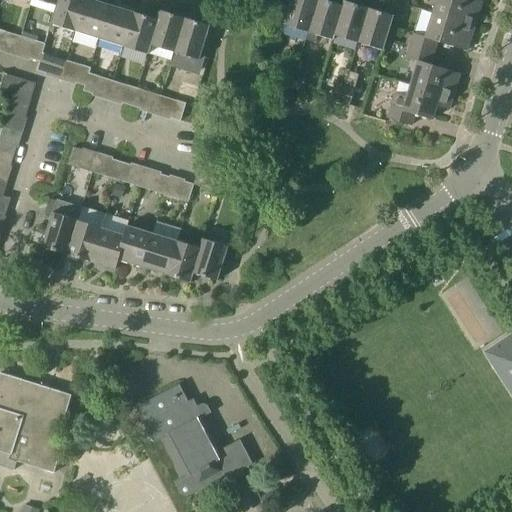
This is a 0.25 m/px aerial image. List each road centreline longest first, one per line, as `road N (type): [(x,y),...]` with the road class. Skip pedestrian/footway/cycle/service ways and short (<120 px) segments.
road 1 (residential): [(476,168),(446,197),(231,332),(0,305)]
road 2 (residential): [(0,262),(47,104),(177,144),(187,131),(217,120)]
